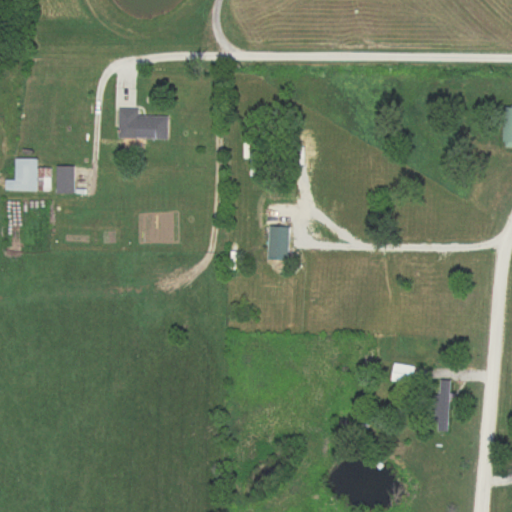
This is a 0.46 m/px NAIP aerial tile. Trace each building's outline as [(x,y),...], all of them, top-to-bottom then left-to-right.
[(138,115),(138,109),(119,109),(119,139),(167,139),(167,116),(138,115)] [(39,169),(39,159),(16,159),(16,180),(7,180),(7,191),(50,191),(50,169),(39,169)] [(73,166),(56,166),(56,193),(73,193),(73,166)] [(289,261),(289,227),(268,227),(268,261),(289,261)] [(415,366),(391,363),(388,381),(412,385),(415,366)]
